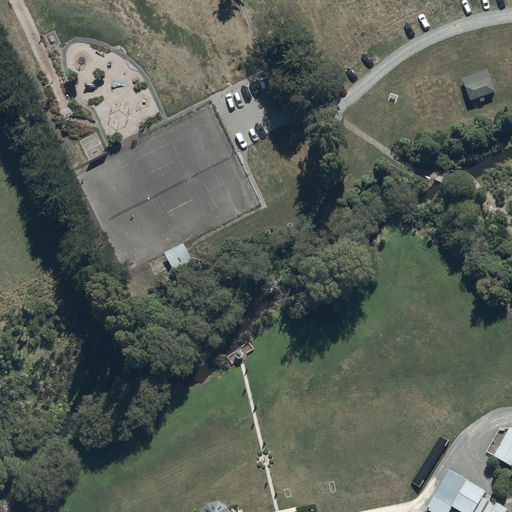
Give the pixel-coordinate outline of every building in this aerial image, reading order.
[(486,70),(464,79),(473,103),(496,94),(486,70)] [(97,132),(79,141),(89,162),(107,153),(97,132)] [(184,245),(165,254),(174,271),(192,261),(184,245)] [(511,428),(495,458),(511,468),(511,428)] [(484,499),(487,494),(450,472),(427,511),(429,511),(451,511),(453,509),(458,511),(508,511),(509,511),(497,504),(496,506),(484,499)] [(204,511),(230,511),(230,509),(220,503),(209,506),(204,511)]
